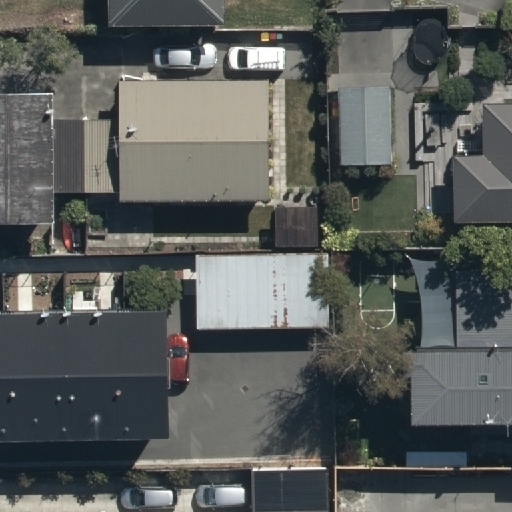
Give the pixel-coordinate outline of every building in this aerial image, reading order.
[(227,17),(226,0),(109,0),(109,19),(227,17)] [(271,194),(270,74),(119,75),(119,115),(55,115),(55,83),(0,83),(0,213),(56,213),(56,189),(122,189),(122,195),(271,194)] [(435,160),(433,83),(353,85),(355,162),(435,160)] [(511,97),(483,98),(484,150),(454,151),(454,216),(511,215),(511,97)] [(329,252),(198,253),(198,324),(329,323),(329,252)] [(511,263),(456,264),(456,340),(405,340),(406,411),(511,410),(511,263)] [(0,430),(172,427),(169,301),(0,304),(0,430)] [(325,511),(325,464),(253,464),(253,511),(325,511)]
